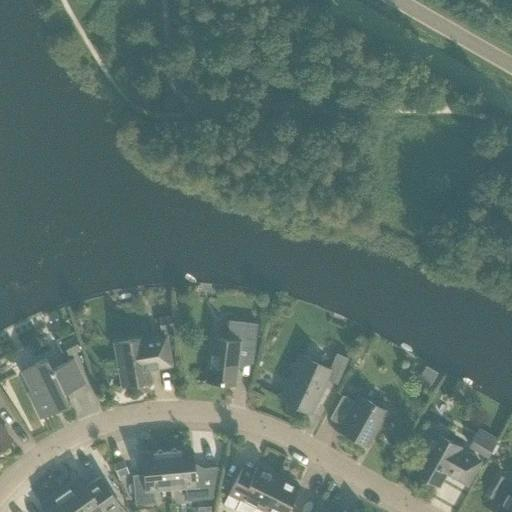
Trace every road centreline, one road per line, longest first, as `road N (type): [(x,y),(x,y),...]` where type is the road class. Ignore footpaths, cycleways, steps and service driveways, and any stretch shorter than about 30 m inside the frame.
road 1 (residential): [(0,493),(40,454),(77,433),(138,415),(212,413),(287,435),(422,511)]
road 2 (unclassified): [(511,67),(394,0)]
